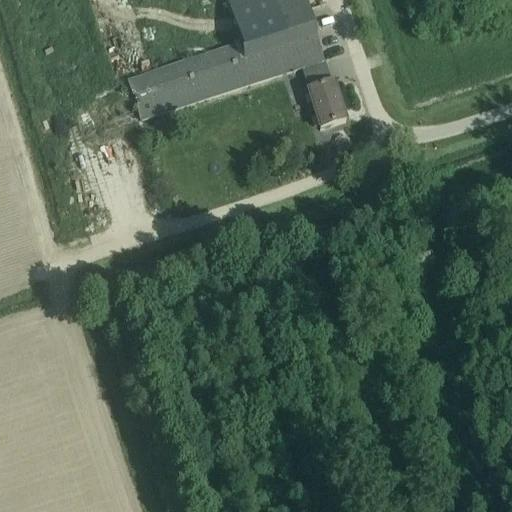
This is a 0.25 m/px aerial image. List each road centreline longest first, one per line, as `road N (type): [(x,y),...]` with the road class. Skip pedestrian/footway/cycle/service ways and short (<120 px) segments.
road 1 (track): [(103,320),(117,289),(130,281),(441,183)]
road 2 (track): [(434,227),(434,364),(456,511)]
